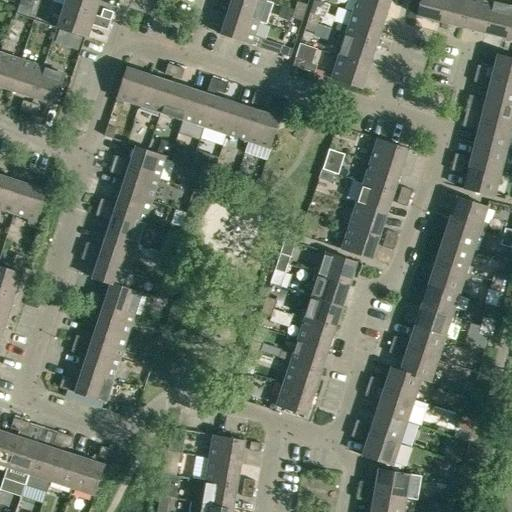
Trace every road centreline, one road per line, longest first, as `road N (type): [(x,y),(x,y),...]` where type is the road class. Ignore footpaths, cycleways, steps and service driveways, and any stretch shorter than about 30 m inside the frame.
road 1 (residential): [(280,422),(190,397),(125,431),(111,430),(30,403),(23,392),(85,150)]
road 2 (residential): [(335,438),(357,366),(349,334),(363,294),(397,271),(444,128)]
road 3 (residential): [(377,106),(299,93),(192,58)]
road 4 (residential): [(473,47),(401,28),(377,106)]
